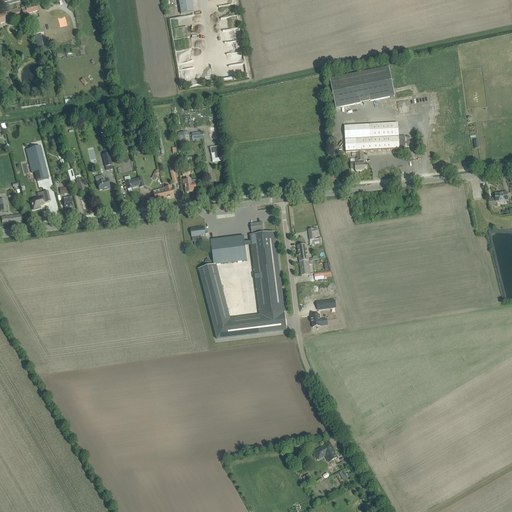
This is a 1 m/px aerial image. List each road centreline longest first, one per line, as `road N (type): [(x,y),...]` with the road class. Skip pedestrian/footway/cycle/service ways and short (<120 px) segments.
road 1 (unclassified): [(391,511),(299,345),(282,199)]
road 2 (tertiary): [(0,236),(282,199)]
road 3 (tertiary): [(282,199),(511,169)]
